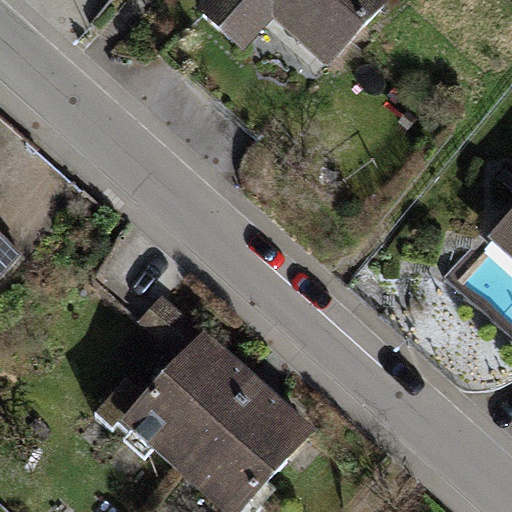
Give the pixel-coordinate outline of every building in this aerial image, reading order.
[(213,0),(201,13),(247,56),(279,22),(330,70),(396,0),(213,0)] [(511,197),(511,212),(485,242),(511,266),(511,193),(510,195),(511,197)] [(0,282),(20,260),(0,242),(0,282)] [(113,430),(169,480),(253,389),(198,341),(113,430)] [(169,480),(205,511),(240,511),(309,438),(253,389),(169,480)]
